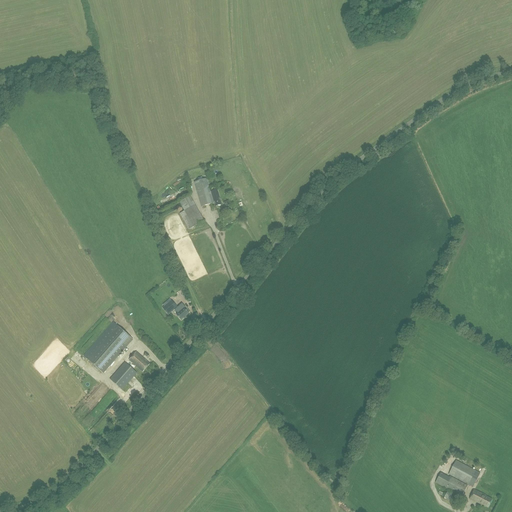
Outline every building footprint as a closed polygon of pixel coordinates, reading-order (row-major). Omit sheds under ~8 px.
[(210,192),(206,179),(194,182),(201,207),(214,203),(215,207),(221,205),(217,190),(210,192)] [(189,229),(204,221),(190,196),(180,202),(185,211),(180,213),(189,229)] [(172,300),(171,300),(164,306),(163,308),(169,314),(177,307),(172,300)] [(185,307),(182,304),(175,309),(178,313),(176,315),(181,320),(188,314),(184,308),(185,307)] [(104,373),(133,339),(113,322),(83,356),(104,373)] [(142,373),(150,364),(136,352),(129,360),(142,373)] [(122,390),(137,373),(125,362),(110,379),(122,390)] [(468,485),(475,471),(456,461),(449,474),(468,485)] [(449,477),(441,473),(435,483),(456,494),(456,495),(448,491),(444,497),(458,504),(467,486),(450,476),(449,477)] [(488,508),(492,500),(485,496),(486,495),(474,490),(470,499),(482,505),(488,508)]
